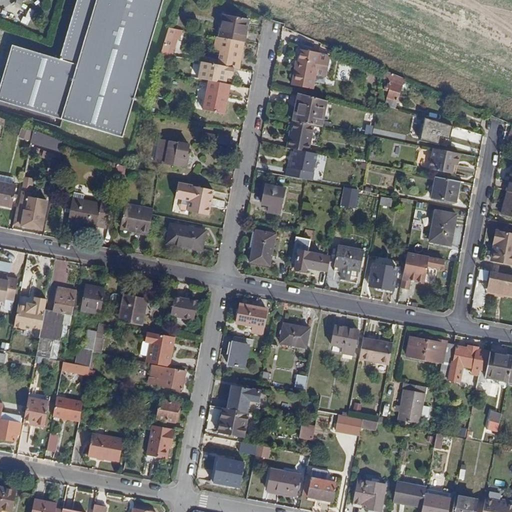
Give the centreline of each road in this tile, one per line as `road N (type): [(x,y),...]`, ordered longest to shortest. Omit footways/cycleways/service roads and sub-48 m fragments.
road 1 (residential): [(271,28),(222,280)]
road 2 (residential): [(454,325),(222,280)]
road 3 (residential): [(222,280),(0,236)]
road 4 (residential): [(222,280),(181,497)]
road 5 (residential): [(454,325),(494,122)]
road 6 (residential): [(0,462),(181,497)]
